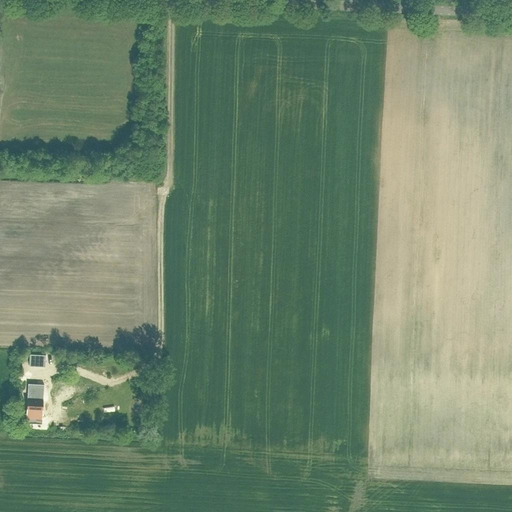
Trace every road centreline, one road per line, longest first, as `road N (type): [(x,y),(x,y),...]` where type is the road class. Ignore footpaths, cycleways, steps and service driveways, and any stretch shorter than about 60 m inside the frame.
road 1 (track): [(167,0),(161,344),(148,366),(75,387)]
road 2 (unclassified): [(511,13),(201,0)]
